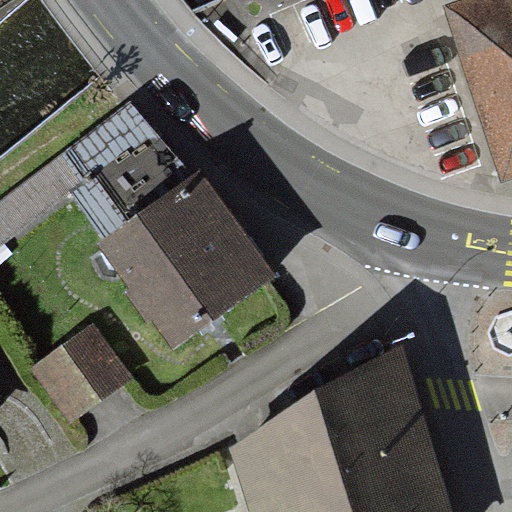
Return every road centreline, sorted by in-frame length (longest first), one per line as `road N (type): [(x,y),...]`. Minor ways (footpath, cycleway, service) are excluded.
road 1 (primary): [(149,44),(292,169),(438,239)]
road 2 (residential): [(438,239),(435,290),(461,393),(510,499)]
